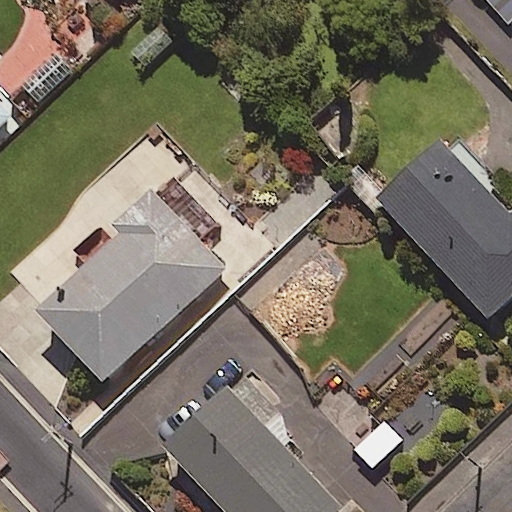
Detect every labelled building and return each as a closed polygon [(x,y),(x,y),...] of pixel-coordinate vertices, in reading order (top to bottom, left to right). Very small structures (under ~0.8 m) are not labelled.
[(511,0),(484,0),(484,1),(510,28),(511,26),(511,0)] [(74,80),(52,58),(23,87),(45,109),(74,80)] [(371,138),(343,109),(318,134),(346,163),(371,138)] [(0,135),(11,125),(0,113),(0,135)] [(511,214),(497,199),(505,191),(464,147),(387,218),(494,332),(511,314),(511,214)] [(204,253),(226,232),(185,190),(163,211),(158,206),(126,238),(132,244),(45,327),(109,394),(228,279),(204,253)] [(299,441),(250,390),(175,463),(221,511),(337,511),(284,457),(299,441)] [(388,430),(359,459),(377,477),(406,448),(388,430)]
